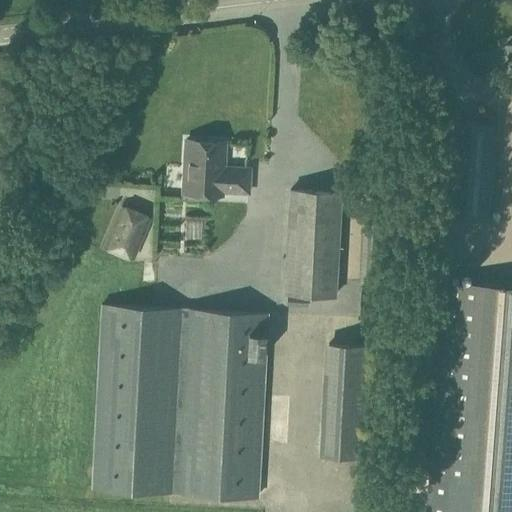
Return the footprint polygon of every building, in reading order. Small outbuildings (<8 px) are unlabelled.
[(447,122),(440,213),(490,217),(497,126),(447,122)] [(222,170),(223,141),(184,140),(182,193),(221,194),(221,190),(247,191),(248,167),(230,167),(230,170),(222,170)] [(284,294),(337,296),(342,191),(289,188),(284,294)] [(154,251),(200,251),(199,206),(179,206),(179,196),(155,196),(155,217),(164,217),(164,214),(177,214),(177,221),(154,221),(154,251)] [(150,218),(122,206),(105,246),(134,258),(150,218)] [(365,215),(363,282),(392,283),(395,216),(365,215)] [(432,481),(429,511),(511,511),(511,286),(447,281),(432,481)] [(285,295),(284,306),(304,307),(305,296),(285,295)] [(258,498),(269,312),(185,307),(101,303),(90,489),(174,493),(258,498)] [(379,346),(329,344),(323,454),(374,457),(379,346)]
